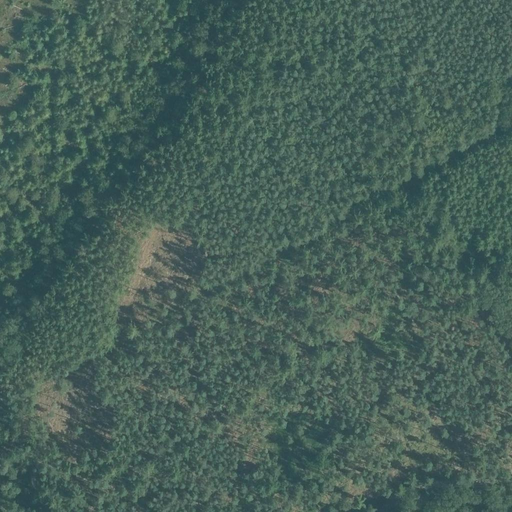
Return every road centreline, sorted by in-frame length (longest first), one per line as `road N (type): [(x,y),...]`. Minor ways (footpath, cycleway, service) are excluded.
road 1 (track): [(0,407),(511,125)]
road 2 (track): [(383,511),(416,487),(511,483)]
